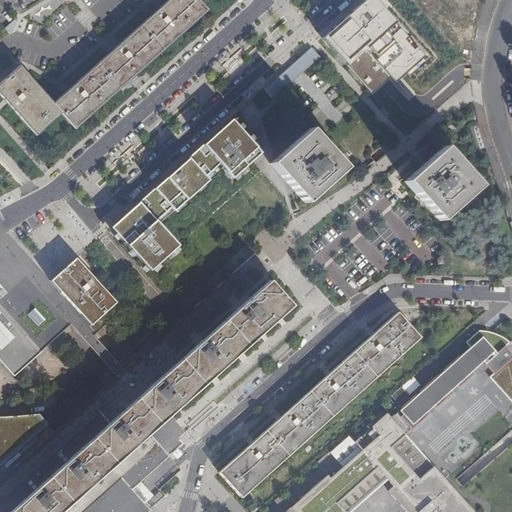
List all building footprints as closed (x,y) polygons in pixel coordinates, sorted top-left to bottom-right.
[(171,0),(54,105),(62,114),(75,130),(209,12),(198,0),(171,0)] [(404,82),(429,59),(374,0),(358,0),(318,38),(349,72),(351,69),(381,102),(397,88),(408,101),(416,94),(404,82)] [(62,114),(54,105),(21,68),(0,86),(0,94),(36,136),(62,114)] [(232,120),(110,227),(148,270),(261,171),(252,160),(261,153),(232,120)] [(305,205),(345,170),(310,131),(271,166),(305,205)] [(143,142),(127,161),(137,169),(153,150),(143,142)] [(445,149),(407,183),(441,222),(480,187),(445,149)] [(117,305),(77,260),(52,282),(92,327),(117,305)] [(0,511),(62,511),(150,434),(164,422),(292,309),(270,284),(183,361),(141,397),(111,423),(104,416),(65,450),(72,458),(26,498),(17,486),(0,500),(0,511)] [(0,337),(2,340),(10,332),(15,327),(0,310),(0,337)] [(398,314),(220,473),(242,497),(420,339),(398,314)] [(0,348),(2,350),(15,338),(10,332),(2,340),(0,337),(0,348)] [(407,428),(396,416),(401,411),(413,423),(480,363),(491,376),(486,380),(511,409),(511,346),(508,343),(504,340),(499,337),(492,334),(487,333),(478,332),(464,345),(468,350),(392,418),(388,413),(370,430),(355,442),(360,447),(328,476),(325,472),(281,511),(346,511),(336,500),(375,465),(386,477),(392,483),(387,488),(409,511),(414,511),(416,511),(417,511),(477,511),(443,475),(429,488),(390,444),(404,431),(407,428)] [(400,405),(422,388),(413,377),(392,395),(400,405)] [(363,422),(370,430),(388,413),(381,406),(363,422)] [(0,479),(52,434),(35,415),(17,416),(0,415),(0,479)] [(404,431),(390,444),(429,488),(443,475),(404,431)] [(147,511),(150,509),(145,503),(133,490),(140,484),(170,457),(150,434),(62,511),(147,511)] [(336,500),(346,511),(386,477),(375,465),(336,500)] [(152,498),(140,484),(133,490),(145,503),(152,498)] [(160,492),(153,499),(156,503),(164,497),(160,492)]
